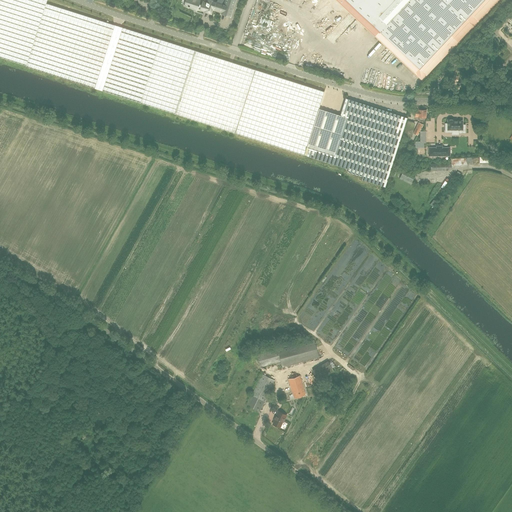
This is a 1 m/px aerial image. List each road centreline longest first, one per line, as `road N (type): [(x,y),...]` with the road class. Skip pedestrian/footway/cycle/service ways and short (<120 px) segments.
road 1 (track): [(511,370),(370,230),(331,203),(0,95)]
road 2 (unclassified): [(511,102),(381,97),(75,0)]
road 3 (residential): [(344,511),(72,307),(0,265)]
